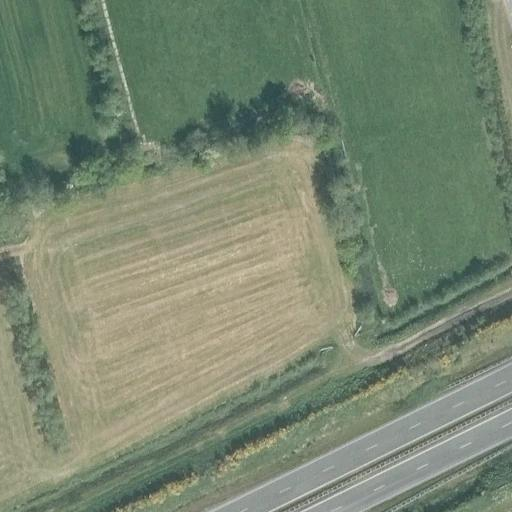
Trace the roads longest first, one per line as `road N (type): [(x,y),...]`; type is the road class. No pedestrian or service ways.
road 1 (trunk): [(511,379),(242,511)]
road 2 (trunk): [(332,511),(511,423)]
